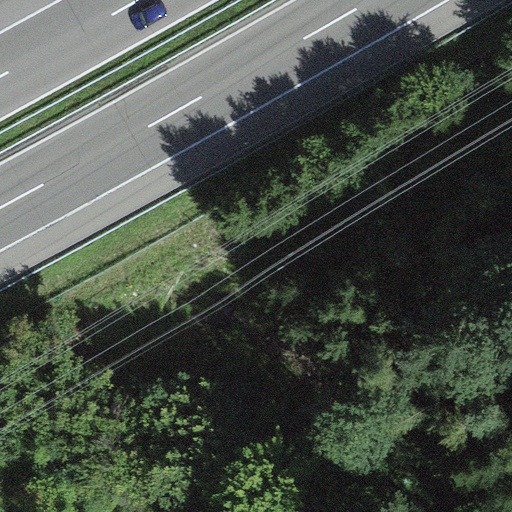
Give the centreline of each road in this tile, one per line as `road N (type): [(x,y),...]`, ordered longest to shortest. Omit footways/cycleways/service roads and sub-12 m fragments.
road 1 (motorway): [(0,210),(376,0)]
road 2 (motorway): [(139,0),(0,77)]
